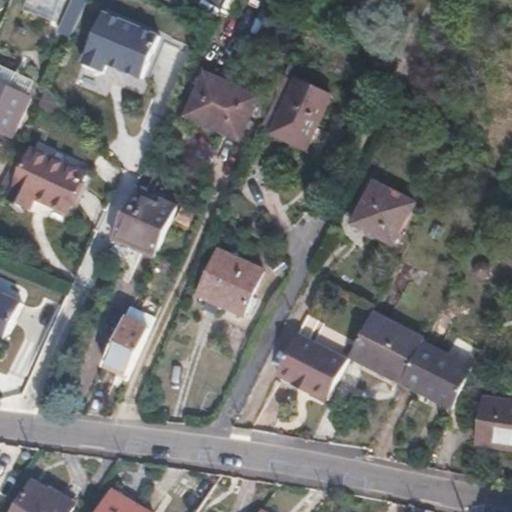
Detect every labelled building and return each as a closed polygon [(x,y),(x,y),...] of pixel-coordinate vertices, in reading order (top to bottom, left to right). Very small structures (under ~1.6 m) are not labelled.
[(29,0),(26,10),(62,24),(70,0),(29,0)] [(162,37),(104,13),(82,63),(105,73),(108,66),(143,81),(162,37)] [(0,81),(29,93),(34,78),(0,64),(0,81)] [(241,140),(260,98),(207,74),(188,115),(241,140)] [(0,127),(15,134),(33,95),(29,93),(0,81),(0,127)] [(333,98),(298,82),(274,134),(308,151),(333,98)] [(43,195),(60,157),(37,146),(16,191),(36,203),(39,193),(43,195)] [(79,166),(60,157),(43,195),(61,203),(79,166)] [(79,166),(61,203),(74,209),(90,171),(79,166)] [(417,202),(376,183),(355,224),(395,245),(417,202)] [(134,190),(110,242),(133,252),(136,245),(157,254),(172,221),(177,209),(134,190)] [(190,215),(177,209),(172,221),(185,227),(190,215)] [(136,245),(133,252),(154,261),(157,254),(136,245)] [(266,271),(221,252),(200,298),(245,318),(266,271)] [(0,338),(17,301),(0,292),(0,338)] [(17,301),(0,338),(0,342),(3,344),(21,302),(17,301)] [(351,358),(402,384),(424,341),(373,315),(351,358)] [(103,374),(126,384),(149,334),(125,325),(103,374)] [(330,399),(351,358),(303,334),(281,375),(330,399)] [(463,394),(475,367),(424,341),(402,384),(455,411),(463,394)] [(511,402),(484,398),(477,445),(511,449),(511,402)] [(71,511),(76,506),(40,483),(22,511),(71,511)] [(99,511),(148,511),(113,491),(99,511)]
